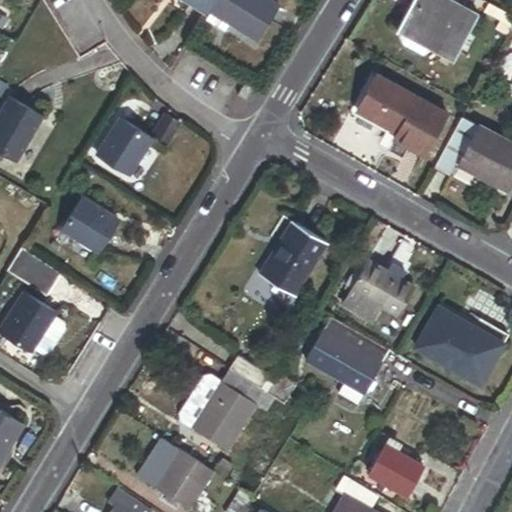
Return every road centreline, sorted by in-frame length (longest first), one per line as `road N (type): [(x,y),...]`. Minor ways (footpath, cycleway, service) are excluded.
road 1 (residential): [(28,511),(250,152)]
road 2 (residential): [(511,273),(259,136)]
road 3 (residential): [(250,152),(192,114),(136,61),(91,0)]
road 4 (residential): [(259,136),(343,0)]
